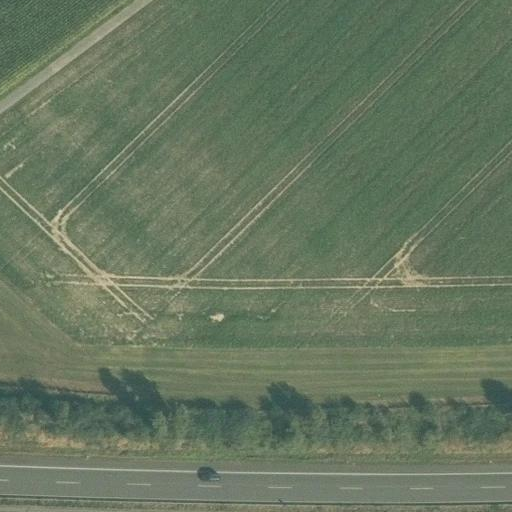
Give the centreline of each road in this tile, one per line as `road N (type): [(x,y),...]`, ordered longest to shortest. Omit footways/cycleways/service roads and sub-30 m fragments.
road 1 (motorway): [(511,485),(0,483)]
road 2 (track): [(0,112),(150,0)]
